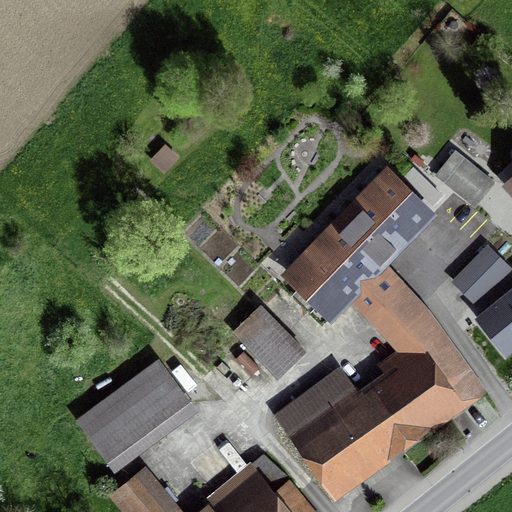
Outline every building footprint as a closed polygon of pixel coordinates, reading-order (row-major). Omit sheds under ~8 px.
[(492,179),(462,157),(443,184),(473,205),(492,179)] [(511,161),(499,174),(511,187),(511,161)] [(356,292),(377,312),(404,285),(377,262),(434,216),(385,173),(286,272),(331,312),(356,292)] [(506,276),(481,254),(447,291),(472,314),(506,276)] [(383,363),(395,381),(447,341),(432,321),(404,285),(377,312),(406,348),(383,363)] [(511,356),(511,292),(469,326),(501,366),(511,356)] [(477,382),(447,341),(395,381),(345,414),(336,400),(352,389),(335,371),(271,421),(324,494),(477,382)] [(155,350),(75,416),(115,464),(194,398),(155,350)] [(140,456),(106,486),(129,511),(297,511),(247,455),(186,508),(140,456)]
